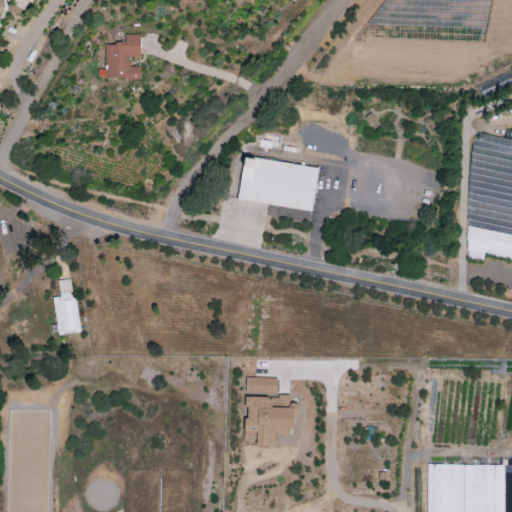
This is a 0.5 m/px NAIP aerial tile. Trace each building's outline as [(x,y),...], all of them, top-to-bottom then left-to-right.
[(32,0),(14,0),(28,8),(32,0)] [(139,34),(125,35),(125,43),(104,44),(105,69),(98,69),(98,78),(140,78),(140,67),(130,67),(130,57),(139,57),(139,34)] [(511,69),(477,86),(484,100),(511,86),(511,69)] [(312,211),(318,167),(243,157),(237,200),(312,211)] [(53,297),(58,335),(80,332),(75,294),(71,295),(69,279),(57,281),(60,296),(53,297)] [(276,393),(276,378),(245,377),(245,393),(276,393)] [(245,439),(256,439),(256,446),(274,446),(274,435),(292,435),(292,395),(277,395),(277,397),(245,397),(245,439)] [(426,511),(511,511),(511,465),(427,464),(426,511)]
